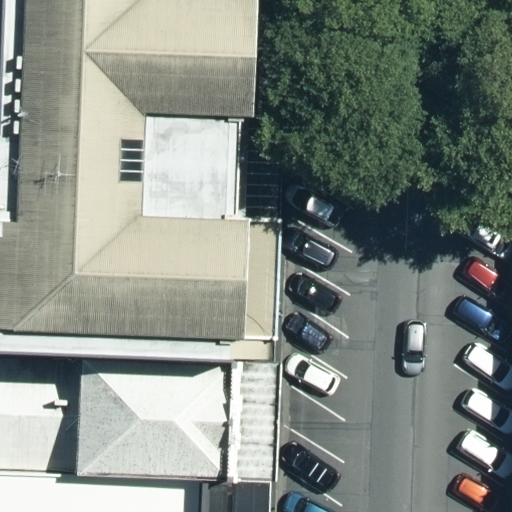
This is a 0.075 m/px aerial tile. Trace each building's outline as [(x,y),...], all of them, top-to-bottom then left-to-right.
[(0,348),(241,355),(253,0),(5,0),(0,106),(0,348)] [(253,0),(241,355),(271,356),(282,0),(253,0)] [(0,476),(203,483),(237,485),(241,355),(0,348),(0,476)] [(271,356),(241,355),(237,485),(267,486),(271,356)] [(0,511),(202,511),(203,483),(0,476),(0,511)] [(266,511),(267,486),(237,485),(203,483),(202,511),(266,511)]
